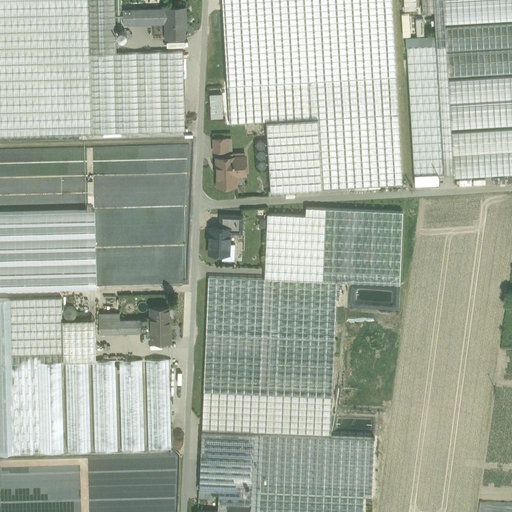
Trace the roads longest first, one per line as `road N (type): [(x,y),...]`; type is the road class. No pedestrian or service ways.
road 1 (unclassified): [(197,205),(511,187)]
road 2 (unclassified): [(197,205),(180,511)]
road 3 (unclassified): [(205,0),(197,205)]
road 4 (track): [(85,511),(83,462),(0,464)]
